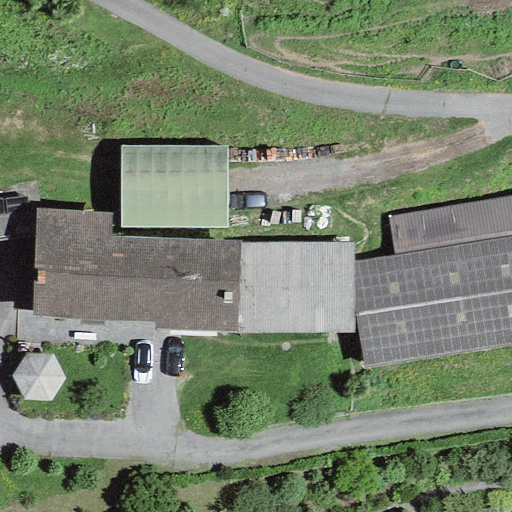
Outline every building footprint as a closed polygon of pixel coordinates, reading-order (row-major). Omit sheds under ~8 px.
[(225,227),(225,148),(119,147),(118,227),(225,227)] [(364,368),(511,344),(511,196),(387,219),(393,257),(354,261),(354,335),(364,368)] [(0,241),(35,236),(34,209),(0,213),(0,241)] [(236,332),(239,242),(108,237),(109,214),(34,209),(35,236),(31,316),(152,323),(152,329),(236,332)] [(354,261),(354,240),(239,242),(236,332),(354,335),(354,261)] [(474,511),(503,511),(500,502),(474,511)]
